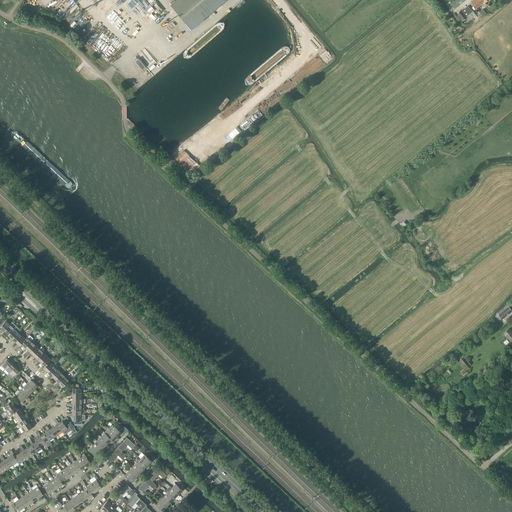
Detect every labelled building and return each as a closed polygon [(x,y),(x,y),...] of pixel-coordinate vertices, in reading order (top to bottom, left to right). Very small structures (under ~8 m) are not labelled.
[(175,0),(170,4),(191,29),(225,0),(175,0)] [(455,8),(457,6),(463,2),(461,0),(456,0),(451,4),(455,8)] [(472,0),(471,1),(477,8),(485,2),(487,0),(472,0)] [(458,13),(465,22),(472,17),(474,20),(478,17),(473,10),(472,11),(468,6),(462,11),(461,10),(458,13)] [(135,61),(142,69),(145,67),(138,58),(135,61)] [(511,310),(511,301),(508,305),(508,304),(498,313),(503,318),(511,310)] [(1,331),(3,333),(5,331),(4,331),(10,324),(6,320),(0,326),(0,327),(3,330),(1,331)] [(8,334),(14,328),(10,324),(4,331),(5,331),(8,334)] [(14,328),(8,334),(11,337),(9,339),(11,340),(13,339),(12,338),(18,331),(20,329),(16,326),(14,328)] [(16,342),(22,335),(18,331),(12,338),(13,339),(16,342)] [(17,346),(19,348),(21,346),(20,345),(21,344),(26,339),(22,335),(16,342),(19,345),(17,346)] [(21,344),(25,347),(31,341),(33,338),(29,335),(26,339),(21,344)] [(27,352),(28,353),(30,352),(29,351),(35,344),(31,341),(25,347),(28,350),(27,352)] [(33,355),(39,348),(35,344),(29,351),(30,352),(33,355)] [(35,359),(36,361),(38,359),(37,358),(43,352),(39,348),(33,355),(36,358),(35,359)] [(41,362),(47,356),(43,352),(37,358),(38,359),(41,362)] [(47,356),(41,362),(45,366),(49,361),(50,361),(51,359),(47,356)] [(1,365),(5,369),(11,362),(10,361),(7,358),(1,365)] [(11,362),(5,369),(9,373),(15,366),(12,363),(14,362),(12,360),(10,361),(11,362)] [(47,371),(53,365),(52,363),(50,361),(49,361),(45,366),(43,367),(44,369),(47,371)] [(9,373),(7,375),(11,379),(22,367),(20,365),(17,368),(15,366),(9,373)] [(53,365),(47,371),(50,374),(49,376),(50,378),(52,376),(51,375),(57,368),(53,365)] [(55,379),(61,372),(57,368),(51,375),(52,376),(55,379)] [(61,372),(55,379),(58,382),(56,383),(58,385),(60,383),(59,382),(65,376),(61,372)] [(69,380),(65,376),(59,382),(60,383),(63,386),(69,380)] [(31,379),(27,383),(34,389),(34,388),(37,385),(31,379)] [(34,391),(36,390),(34,388),(34,389),(27,383),(23,387),(30,393),(33,390),(34,391)] [(70,392),(70,394),(72,394),(72,393),(81,393),(81,388),(84,388),(84,383),(74,383),(74,387),(72,387),(72,392),(70,392)] [(30,393),(23,387),(20,391),(26,397),(27,396),(30,393)] [(27,399),(29,397),(27,396),(26,397),(20,391),(16,395),(22,401),(25,398),(27,399)] [(3,406),(6,410),(14,405),(13,404),(11,401),(3,406)] [(16,405),(15,403),(13,404),(14,405),(6,410),(9,415),(11,414),(11,413),(17,410),(14,406),(16,405)] [(19,408),(17,410),(11,413),(11,414),(14,418),(22,413),(21,412),(19,408)] [(24,413),(23,411),(21,412),(22,413),(14,418),(17,422),(25,417),(22,414),(24,413)] [(25,417),(17,422),(20,427),(28,422),(27,421),(25,417)] [(30,422),(29,419),(27,421),(28,422),(20,427),(24,431),(31,426),(29,423),(30,422)] [(57,421),(55,423),(56,424),(58,424),(63,431),(67,428),(62,421),(59,423),(57,421)] [(53,427),(58,434),(63,431),(58,424),(56,424),(53,427)] [(112,424),(108,428),(109,428),(117,436),(121,432),(114,425),(112,424)] [(48,427),(46,429),(48,431),(49,430),(54,437),(58,434),(53,427),(50,429),(48,427)] [(109,428),(105,432),(111,439),(113,441),(117,436),(110,430),(109,428)] [(44,433),(49,440),(52,439),(54,437),(49,430),(48,431),(44,433)] [(104,432),(100,436),(107,443),(111,439),(105,432),(104,432)] [(39,433),(37,435),(39,437),(40,436),(45,443),(49,440),(44,433),(41,435),(39,433)] [(35,439),(36,441),(37,441),(40,446),(45,443),(40,436),(39,437),(35,439)] [(96,440),(103,447),(107,443),(100,436),(96,440)] [(132,448),(135,445),(138,442),(136,441),(135,441),(133,443),(126,437),(116,448),(120,452),(121,452),(128,444),(132,448)] [(92,444),(99,451),(103,447),(96,440),(92,444)] [(32,441),(30,443),(31,445),(32,444),(37,451),(42,448),(40,446),(37,441),(36,441),(33,443),(32,441)] [(27,447),(33,454),(37,451),(32,444),(31,445),(27,447)] [(99,451),(92,444),(88,449),(95,455),(99,451)] [(23,447),(21,449),(22,451),(23,450),(28,458),(33,454),(27,447),(24,449),(23,447)] [(125,456),(121,452),(120,452),(116,448),(107,458),(111,462),(118,455),(122,459),(125,456)] [(18,453),(23,461),(28,458),(23,450),(22,451),(18,453)] [(12,455),(8,457),(13,464),(17,462),(18,461),(14,456),(13,454),(14,454),(12,451),(10,453),(12,455)] [(14,456),(18,461),(17,462),(19,464),(23,461),(18,453),(14,456)] [(79,458),(85,466),(90,463),(84,454),(79,458)] [(140,458),(147,465),(151,460),(144,454),(140,458)] [(3,457),(1,459),(3,461),(4,460),(9,468),(13,464),(8,457),(5,459),(3,457)] [(85,466),(79,458),(75,461),(80,469),(85,466)] [(147,465),(140,458),(136,462),(144,469),(147,465)] [(0,462),(0,464),(4,471),(9,468),(4,460),(3,461),(0,462)] [(80,469),(75,461),(70,464),(75,472),(80,469)] [(144,469),(136,462),(133,466),(140,473),(144,469)] [(75,472),(70,464),(65,467),(71,475),(75,472)] [(140,473),(133,466),(129,470),(136,477),(140,473)] [(71,475),(65,467),(60,470),(66,478),(71,475)] [(158,467),(148,477),(152,481),(159,474),(164,478),(167,475),(158,467)] [(66,478),(60,470),(56,474),(57,476),(61,482),(66,478)] [(136,477),(129,470),(125,475),(132,481),(136,477)] [(52,479),(58,487),(63,484),(61,482),(57,476),(52,479)] [(138,488),(142,492),(149,484),(154,488),(157,485),(152,481),(148,477),(138,488)] [(58,487),(52,479),(48,482),(53,490),(58,487)] [(91,482),(96,491),(101,487),(96,479),(91,482)] [(44,487),(42,488),(45,493),(46,493),(47,492),(48,493),(53,490),(48,482),(43,485),(44,487)] [(96,491),(91,482),(86,486),(88,488),(92,494),(96,491)] [(176,483),(171,488),(178,494),(182,490),(176,483)] [(42,488),(40,484),(37,486),(33,489),(38,498),(45,493),(42,488)] [(136,495),(137,494),(127,484),(119,492),(122,495),(126,491),(133,498),(136,495)] [(171,488),(170,486),(166,490),(168,492),(174,498),(178,494),(171,488)] [(83,491),(88,499),(93,496),(92,494),(88,488),(83,491)] [(38,498),(33,489),(28,493),(33,501),(38,498)] [(78,494),(84,502),(88,499),(83,491),(78,494)] [(174,498),(168,492),(164,496),(170,502),(174,498)] [(33,501),(28,493),(23,496),(29,504),(33,501)] [(73,497),(79,505),(84,502),(78,494),(73,497)] [(164,496),(162,494),(158,498),(160,500),(166,506),(170,502),(164,496)] [(147,505),(136,495),(133,498),(129,503),(128,503),(131,506),(135,502),(143,509),(146,506),(147,505)] [(29,504),(23,496),(19,499),(24,507),(29,504)] [(79,505),(73,497),(69,500),(74,509),(79,505)] [(24,507),(19,499),(14,502),(12,500),(9,502),(15,510),(18,508),(19,510),(24,507)] [(74,509),(69,500),(64,504),(69,511),(74,509)] [(105,511),(112,504),(107,500),(101,507),(105,511)] [(166,506),(160,500),(156,504),(162,511),(166,506)]
